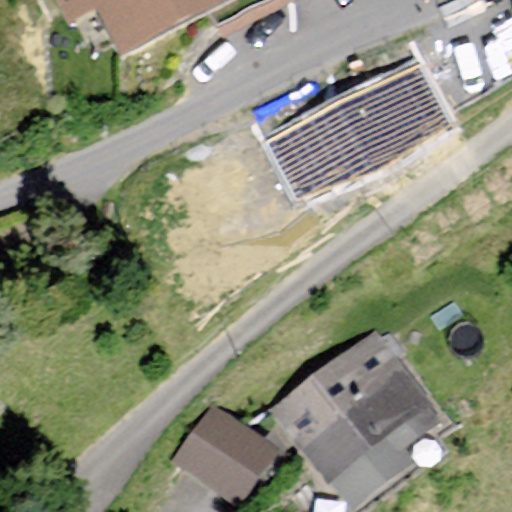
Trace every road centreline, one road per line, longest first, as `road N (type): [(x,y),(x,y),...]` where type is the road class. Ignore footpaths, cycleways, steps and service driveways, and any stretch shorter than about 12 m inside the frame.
road 1 (residential): [(511,122),(304,279),(45,511)]
road 2 (unclassified): [(0,199),(432,0)]
